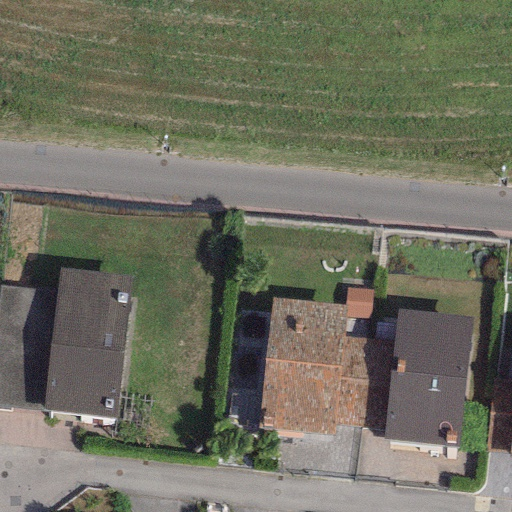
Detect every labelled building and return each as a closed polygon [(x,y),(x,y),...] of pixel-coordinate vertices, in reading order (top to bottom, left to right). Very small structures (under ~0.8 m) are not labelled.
[(128,277),(58,269),(56,292),(41,411),(112,417),(128,277)] [(0,407),(41,411),(56,292),(0,286),(0,407)] [(343,306),(342,319),(367,320),(371,290),(345,290),(343,306)] [(343,306),(270,299),(256,428),(330,436),(331,425),(340,338),(342,319),(343,306)] [(471,319),(396,309),(392,342),(382,431),(381,440),(457,448),(471,319)] [(331,425),(382,431),(392,342),(340,338),(331,425)] [(485,451),(507,452),(511,411),(511,381),(492,380),(485,451)]
